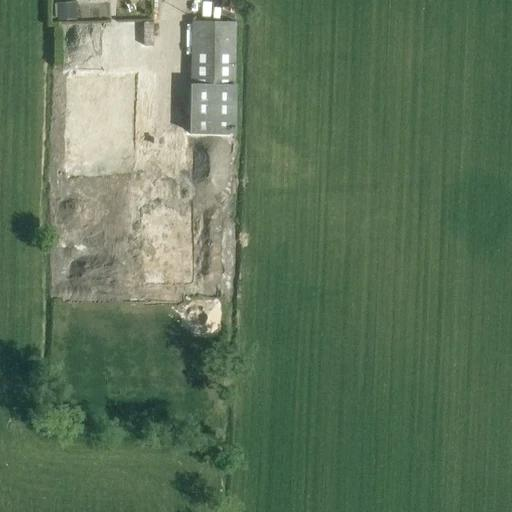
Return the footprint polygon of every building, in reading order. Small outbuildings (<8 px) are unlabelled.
[(210,0),(210,22),(221,22),(221,0),(210,0)] [(221,22),(235,23),(235,0),(221,0),(221,22)] [(75,3),(57,3),(57,21),(75,21),(75,3)] [(192,22),(190,134),(233,135),(235,23),(221,22),(210,22),(192,22)] [(64,171),(114,171),(115,81),(65,81),(64,171)] [(184,230),(144,230),(144,298),(184,298),(184,230)]
